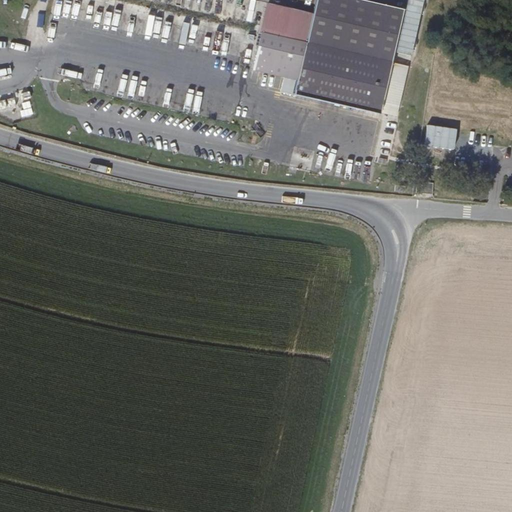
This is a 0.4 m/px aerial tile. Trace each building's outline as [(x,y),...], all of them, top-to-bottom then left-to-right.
[(276,18),(201,0),(64,0),(59,21),(262,71),(276,18)] [(253,0),(201,0),(276,18),(279,6),(253,0)] [(410,57),(420,16),(356,0),(329,0),(325,17),(317,48),(290,41),(298,11),(279,6),(276,18),(262,71),(308,83),(304,98),(393,121),(406,69),(410,57)] [(424,0),(420,16),(410,57),(425,61),(431,40),(439,8),(440,0),(424,0)] [(325,17),(298,11),(290,41),(317,48),(325,17)] [(161,48),(160,54),(173,57),(174,52),(161,48)] [(422,74),(406,69),(393,121),(410,125),(422,74)] [(500,144),(442,133),(439,153),(446,154),(443,169),(493,179),(500,144)] [(392,187),(391,197),(413,199),(414,189),(392,187)] [(424,193),(424,199),(439,200),(440,189),(433,189),(433,193),(424,193)]
